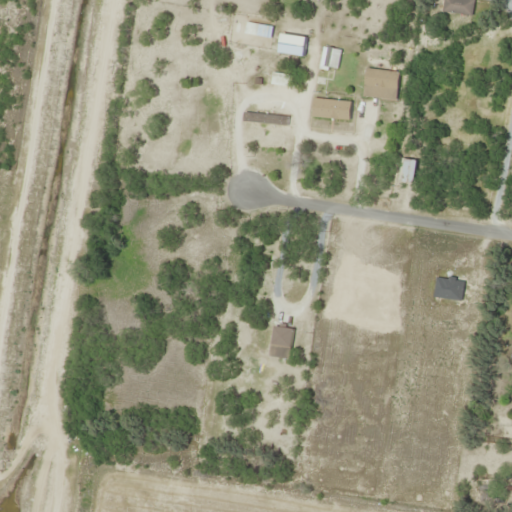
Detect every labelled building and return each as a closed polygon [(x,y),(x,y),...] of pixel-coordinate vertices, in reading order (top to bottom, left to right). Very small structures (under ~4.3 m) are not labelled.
[(474,0),(443,0),(442,13),(472,17),(474,0)] [(244,33),(270,39),(273,28),(246,22),(244,33)] [(303,58),(307,38),(281,34),(278,54),(303,58)] [(322,71),(340,68),(337,48),(319,50),(322,71)] [(271,84),(294,89),(296,77),(273,72),(271,84)] [(287,116),(243,113),(243,122),(287,125),(287,116)] [(416,161),(401,159),(398,182),(414,184),(416,161)] [(293,329),(274,326),(269,356),(288,360),(293,329)]
